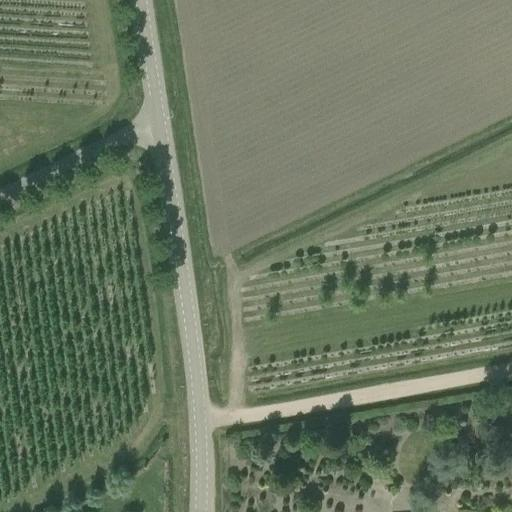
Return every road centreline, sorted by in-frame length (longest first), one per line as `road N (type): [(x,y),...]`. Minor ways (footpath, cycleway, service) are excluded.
road 1 (unclassified): [(198,511),(199,425),(155,125)]
road 2 (track): [(511,371),(199,425)]
road 3 (unclassified): [(0,200),(155,125)]
road 4 (unclassified): [(155,125),(135,0)]
